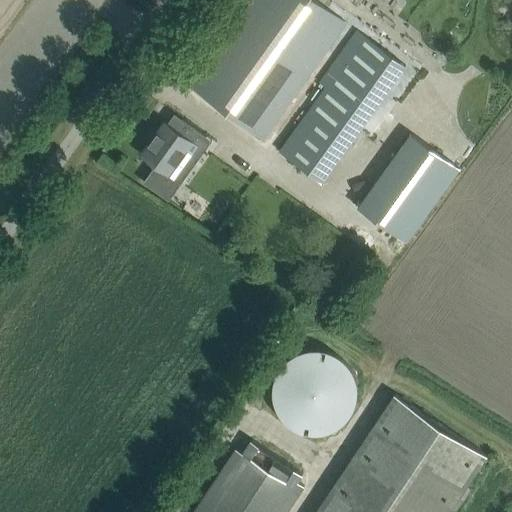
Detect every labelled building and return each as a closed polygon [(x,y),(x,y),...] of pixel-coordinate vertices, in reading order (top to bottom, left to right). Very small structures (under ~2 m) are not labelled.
[(265,138),(348,23),(316,0),(252,0),(191,85),(265,138)] [(322,179),(406,64),(360,30),(321,82),(328,87),(282,150),(322,179)] [(181,182),(199,157),(193,152),(205,135),(183,118),(176,127),(166,120),(141,154),(156,164),(144,181),(162,194),(174,178),(181,182)] [(413,132),(359,205),(408,241),(462,167),(413,132)] [(268,367),(295,439),(362,413),(335,341),(268,367)] [(396,392),(315,511),(450,511),(489,454),(396,392)] [(286,511),(305,485),(298,480),(303,473),(252,440),(242,455),(236,450),(194,511),(286,511)]
